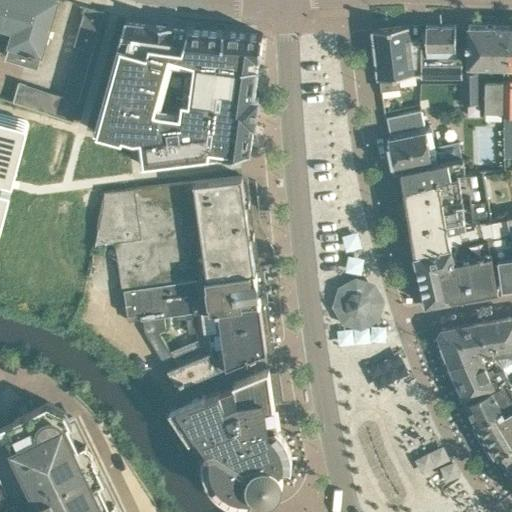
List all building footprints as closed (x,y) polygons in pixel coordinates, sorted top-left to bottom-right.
[(57,0),(0,0),(0,23),(14,28),(6,55),(39,65),(57,0)] [(80,24),(100,29),(105,12),(106,12),(107,11),(81,3),(80,5),(85,6),(80,24)] [(230,29),(224,28),(221,28),(221,29),(210,28),(210,27),(209,27),(209,28),(206,27),(205,27),(204,27),(193,26),(189,25),(174,23),(174,22),(170,22),(169,24),(156,22),(157,20),(152,19),(152,20),(148,19),(143,19),(143,18),(142,18),(141,18),(137,18),(137,17),(135,17),(135,18),(131,17),(131,16),(126,16),(93,127),(125,136),(137,135),(138,143),(139,143),(140,147),(139,147),(140,162),(190,156),(190,157),(192,156),(205,155),(207,155),(207,154),(213,154),(214,154),(222,153),(239,151),(239,150),(244,150),(249,150),(250,147),(249,147),(250,137),(251,137),(251,136),(252,125),(253,126),(253,123),(254,123),(255,121),(254,121),(255,110),(256,110),(256,111),(256,108),(256,109),(257,98),(258,98),(258,96),(254,96),(255,93),(254,93),(258,69),(259,69),(259,65),(257,65),(259,56),(262,56),(262,51),(261,51),(263,37),(264,32),(258,32),(249,31),(243,30),(243,31),(230,29)] [(421,42),(418,43),(420,62),(456,61),(456,49),(457,23),(426,23),(426,30),(422,30),(422,42),(421,42)] [(94,50),(100,29),(80,24),(74,45),(79,46),(64,96),(19,81),(14,100),(73,120),(78,102),(94,50)] [(420,62),(418,43),(417,43),(417,45),(412,45),(409,24),(372,29),(378,77),(380,77),(382,89),(398,86),(397,76),(420,73),(420,78),(461,77),(460,72),(460,66),(456,66),(456,61),(420,62)] [(509,25),(506,25),(469,24),(468,64),(504,65),(508,65),(509,25)] [(511,25),(509,25),(508,65),(504,65),(504,70),(511,70),(511,78),(503,78),(503,82),(504,111),(504,115),(505,115),(505,130),(511,130),(511,25)] [(463,102),(479,102),(478,73),(460,72),(461,77),(462,90),(463,102)] [(504,111),(503,82),(486,81),(485,111),(504,111)] [(425,125),(425,124),(422,109),(388,116),(391,132),(425,125)] [(0,191),(17,126),(0,121),(0,191)] [(430,147),(426,130),(388,137),(395,171),(401,169),(401,170),(433,163),(462,157),(459,141),(430,147)] [(468,171),(465,171),(464,156),(462,157),(433,163),(401,170),(405,190),(429,184),(469,174),(468,171)] [(110,192),(123,288),(256,270),(251,235),(253,235),(249,203),(247,204),(243,173),(110,192)] [(465,197),(473,196),(469,174),(429,184),(405,190),(412,232),(450,225),(449,223),(466,220),(465,197)] [(492,220),(489,200),(489,199),(473,201),(473,196),(465,197),(466,220),(467,229),(447,234),(449,249),(457,297),(499,289),(492,249),(511,247),(506,217),(492,220)] [(416,257),(449,249),(447,234),(467,229),(466,220),(449,223),(450,225),(412,232),(415,255),(416,257)] [(364,247),(361,247),(362,228),(347,228),(346,268),(364,268),(364,247)] [(427,303),(457,297),(449,249),(416,257),(427,303)] [(503,288),(511,286),(511,254),(499,257),(503,288)] [(144,318),(165,315),(187,312),(260,302),(256,270),(125,288),(128,314),(141,312),(142,318),(144,318)] [(378,308),(376,293),(365,284),(360,284),(360,282),(355,283),(355,285),(350,285),(341,297),(342,312),(354,321),(369,319),(378,308)] [(267,349),(260,302),(187,312),(189,332),(197,331),(200,346),(193,350),(190,344),(171,351),(159,332),(166,327),(165,315),(144,318),(145,330),(160,354),(177,380),(183,384),(267,349)] [(511,315),(472,323),(478,354),(481,353),(483,357),(511,351),(511,315)] [(451,366),(478,354),(472,323),(442,328),(439,333),(451,366)] [(429,488),(453,479),(404,347),(354,365),(368,403),(363,405),(387,468),(393,466),(387,450),(394,447),(401,466),(419,460),(429,488)] [(466,398),(511,376),(511,351),(483,357),(481,353),(478,354),(451,366),(466,398)] [(276,412),(275,402),(284,401),(279,369),(270,370),(270,367),(234,382),(235,385),(221,390),(221,389),(206,395),(205,394),(170,409),(195,446),(276,412)] [(511,376),(466,398),(477,423),(503,408),(506,414),(511,410),(511,376)] [(0,470),(2,474),(0,475),(0,511),(121,511),(76,417),(71,419),(67,411),(49,402),(0,425),(0,470)] [(511,410),(506,414),(503,408),(477,423),(496,455),(497,455),(511,445),(511,410)] [(280,429),(278,427),(278,426),(276,412),(195,446),(198,450),(206,445),(211,453),(204,455),(203,455),(203,456),(203,460),(203,463),(203,466),(204,470),(204,472),(205,476),(207,480),(209,484),(211,486),(213,489),(215,492),(219,495),(223,498),(227,500),(230,502),(232,502),(237,504),(240,504),(243,505),(246,505),(251,505),(251,504),(249,503),(249,496),(253,493),(254,494),(256,495),(259,497),(261,497),(263,498),(266,498),(269,498),(272,497),(275,495),(277,494),(280,491),(280,490),(282,488),(282,487),(283,486),(283,484),(283,482),(283,480),(283,479),(283,477),(283,476),(282,473),(281,471),(280,470),(283,466),(291,467),(290,469),(292,469),(292,466),(293,463),(293,460),(292,457),(292,455),(292,452),(291,449),(291,447),(290,444),(288,441),(287,438),(285,435),(282,431),(280,429)] [(511,445),(497,455),(511,474),(511,445)]
